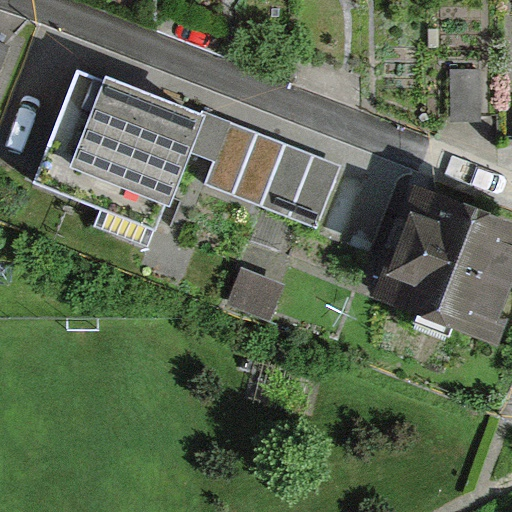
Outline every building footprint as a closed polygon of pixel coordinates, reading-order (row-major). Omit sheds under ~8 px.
[(113,61),(84,50),(53,133),(81,144),(77,156),(132,177),(138,160),(169,172),(198,94),(166,82),(171,68),(117,48),(113,61)] [(490,58),(457,59),(458,113),(491,113),(490,58)] [(280,154),(282,134),(228,127),(221,182),(248,186),(252,151),(280,154)] [(76,180),(5,154),(0,168),(0,203),(59,225),(76,180)] [(360,174),(326,160),(311,196),(301,223),(335,236),(360,174)] [(511,300),(511,207),(420,170),(375,279),(500,330),(511,300)] [(311,196),(275,182),(253,238),(289,252),(301,223),(311,196)] [(291,277),(246,261),(232,301),(277,316),(291,277)]
